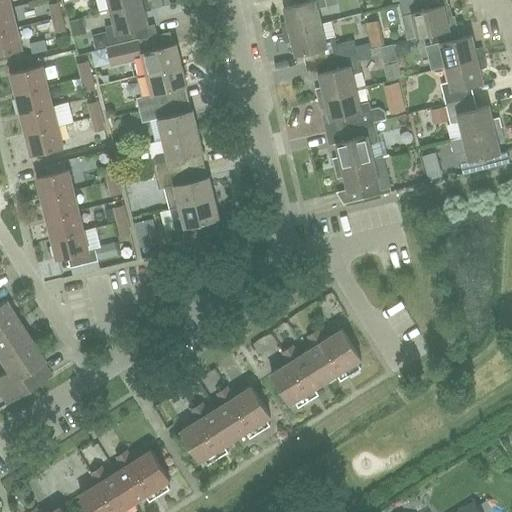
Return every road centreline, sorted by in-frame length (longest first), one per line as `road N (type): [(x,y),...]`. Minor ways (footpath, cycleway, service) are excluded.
road 1 (residential): [(94,378),(281,252),(278,204),(230,0)]
road 2 (residential): [(94,378),(0,231)]
